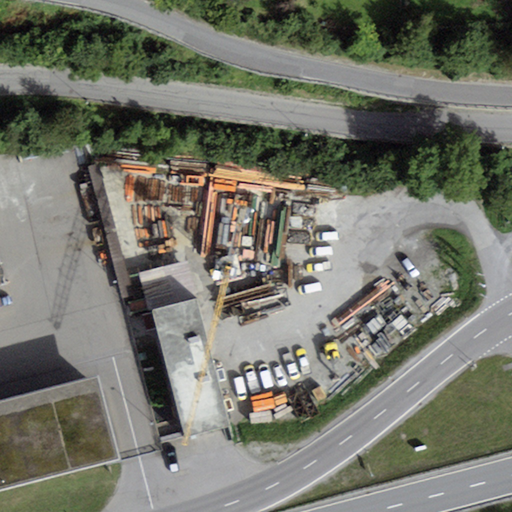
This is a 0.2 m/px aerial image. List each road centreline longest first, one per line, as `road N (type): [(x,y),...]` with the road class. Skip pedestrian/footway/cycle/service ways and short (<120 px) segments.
road 1 (tertiary): [(511,129),(403,129),(0,79)]
road 2 (residential): [(511,95),(430,91),(267,60),(106,0)]
road 3 (tertiary): [(460,348),(299,471),(203,511)]
road 4 (primary): [(511,475),(372,511)]
